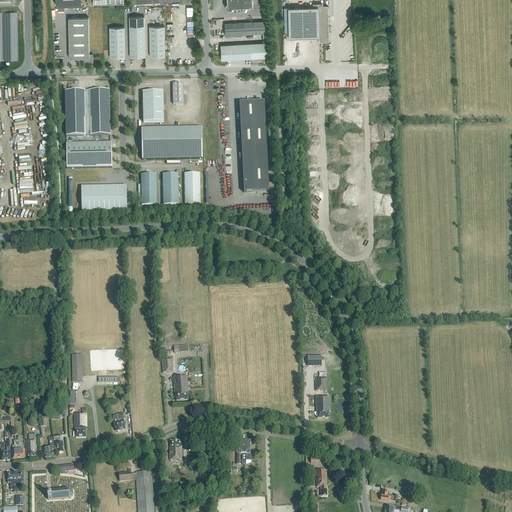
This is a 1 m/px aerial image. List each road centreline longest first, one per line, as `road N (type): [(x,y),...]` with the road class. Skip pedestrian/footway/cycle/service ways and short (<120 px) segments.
road 1 (tertiary): [(361,446),(358,367),(343,313),(281,245),(242,229),(191,224),(0,236)]
road 2 (unclassified): [(70,460),(212,419),(361,446)]
road 3 (unknown): [(232,82),(244,199),(271,192),(268,103)]
road 4 (unclassified): [(208,70),(366,67)]
road 5 (unclassified): [(361,446),(511,482)]
